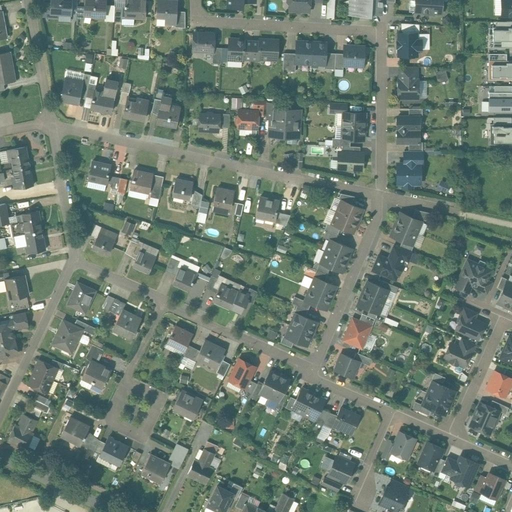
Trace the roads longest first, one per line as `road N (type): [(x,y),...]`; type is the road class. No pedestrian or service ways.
road 1 (residential): [(201,0),(201,18),(378,28),(380,194)]
road 2 (residential): [(53,123),(380,194)]
road 3 (residential): [(380,194),(380,218),(315,369)]
road 4 (residential): [(75,262),(0,419)]
road 5 (residential): [(162,302),(315,369)]
road 6 (residential): [(53,123),(75,262)]
road 7 (residential): [(501,317),(448,435)]
road 8 (residential): [(114,511),(0,455)]
road 9 (residential): [(30,0),(53,123)]
road 10 (residential): [(127,381),(110,419),(144,436),(162,396)]
